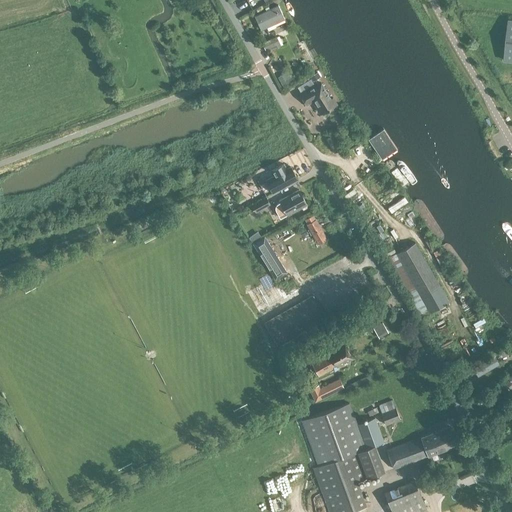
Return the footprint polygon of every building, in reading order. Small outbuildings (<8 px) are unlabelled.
[(284,19),(278,6),(255,17),(261,30),(284,19)] [(276,37),(263,44),(266,50),(276,45),(277,48),(280,46),(276,37)] [(287,72),(277,77),(283,88),(294,82),(290,74),(289,75),(287,72)] [(317,72),(310,77),(313,82),(320,77),(317,72)] [(322,113),(337,104),(333,98),(331,99),(322,84),(316,87),(315,85),(300,94),(307,105),(314,101),(322,113)] [(273,192),(273,193),(298,180),(291,167),(287,170),(284,164),(272,171),(275,176),(266,181),(267,181),(269,180),(275,191),(273,192)] [(300,189),(280,200),(280,202),(279,203),(277,204),(276,206),(276,208),(277,209),(281,217),(287,214),(288,215),(308,203),(300,189)] [(266,197),(256,203),(260,210),(270,204),(266,197)] [(319,244),(326,240),(324,236),(325,235),(315,219),(315,220),(313,216),(305,220),(307,224),(306,224),(316,240),(319,244)] [(265,236),(253,243),(275,279),(287,272),(265,236)] [(397,253),(386,259),(420,319),(447,304),(414,245),(397,254),(397,253)] [(392,246),(385,250),(388,255),(396,251),(392,246)] [(324,318),(312,298),(267,323),(279,344),(324,318)] [(387,321),(374,329),(379,338),(393,330),(387,321)] [(351,358),(345,346),(312,364),(319,376),(333,368),(334,370),(338,368),(337,366),(351,358)] [(490,359),(473,369),(477,376),(494,366),(490,359)] [(344,389),(340,380),(321,389),(319,385),(310,389),(315,402),(344,389)] [(381,413),(386,425),(400,419),(395,407),(395,408),(392,400),(379,406),(382,413),(381,413)] [(303,420),(319,466),(314,468),(329,511),(349,511),(364,507),(355,483),(382,473),(373,447),(366,449),(357,425),(350,404),(303,420)] [(384,443),(375,418),(357,425),(366,449),(373,447),(384,443)] [(394,469),(456,446),(449,427),(388,450),(394,469)] [(427,511),(415,481),(386,493),(393,511),(427,511)]
